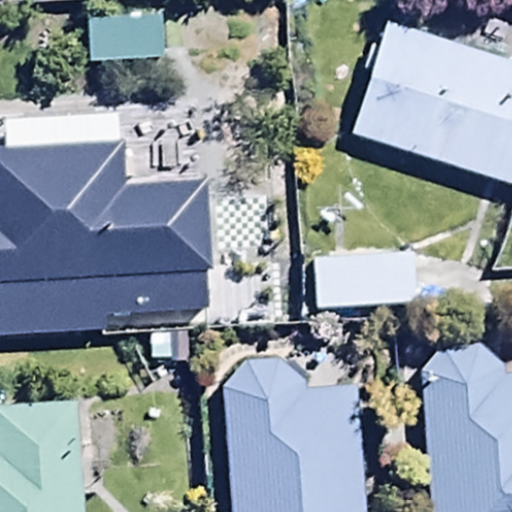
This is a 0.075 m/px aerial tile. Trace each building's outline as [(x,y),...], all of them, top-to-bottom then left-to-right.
[(511,24),(437,0),(378,0),(348,94),(511,147),(511,24)] [(158,23),(84,25),(86,68),(159,66),(158,23)] [(0,282),(181,275),(178,206),(151,207),(151,186),(122,187),(119,113),(0,117),(0,282)] [(404,264),(401,201),(302,205),(304,268),(404,264)] [(294,264),(291,208),(248,211),(251,266),(294,264)] [(439,354),(415,374),(424,511),(511,511),(511,382),(502,383),(501,370),(478,353),(439,354)] [(89,511),(80,360),(0,364),(0,511),(89,511)] [(243,364),(217,391),(225,511),(359,511),(351,388),(303,391),(303,383),(281,365),(243,364)]
